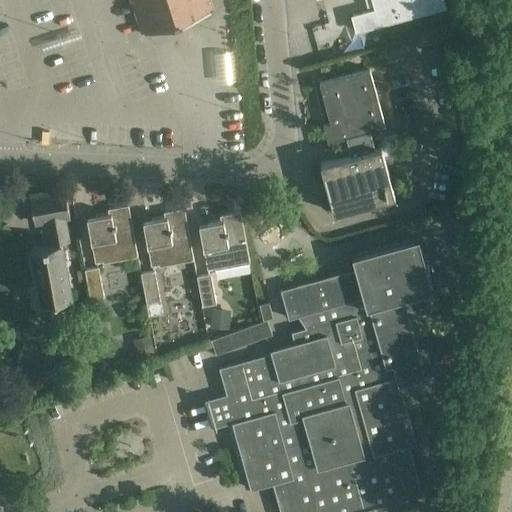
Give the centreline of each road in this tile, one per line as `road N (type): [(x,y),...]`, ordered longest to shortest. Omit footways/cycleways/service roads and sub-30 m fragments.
road 1 (residential): [(417,59),(433,199),(326,230),(281,147)]
road 2 (residential): [(0,151),(256,164),(281,147)]
road 3 (unknown): [(191,471),(173,412),(79,431),(68,448),(79,501)]
road 4 (residential): [(281,147),(289,125),(279,0)]
